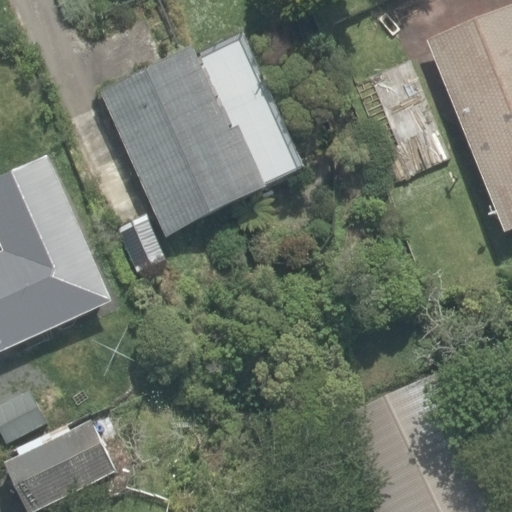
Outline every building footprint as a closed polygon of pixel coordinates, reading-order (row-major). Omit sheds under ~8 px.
[(511,237),(511,10),(429,44),(510,238),(511,237)] [(105,99),(169,239),(307,176),(248,46),(202,67),(197,57),(105,99)] [(0,357),(116,305),(106,284),(50,160),(0,182),(0,239),(7,254),(0,257),(0,357)] [(110,208),(123,237),(151,224),(138,195),(110,208)] [(489,368),(507,398),(511,394),(511,354),(511,355),(489,368)] [(335,430),(377,511),(505,511),(437,378),(335,430)] [(11,465),(34,511),(44,511),(122,473),(97,422),(11,465)]
